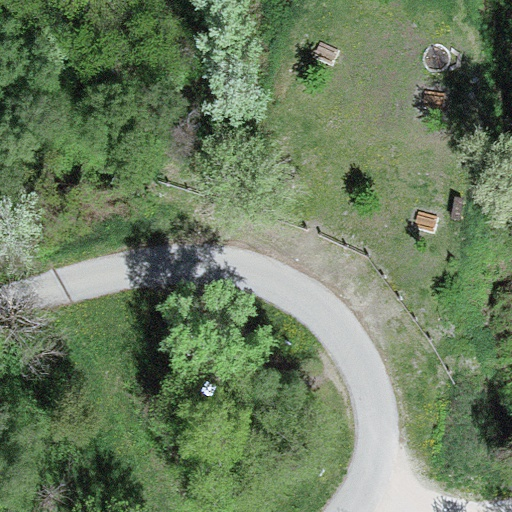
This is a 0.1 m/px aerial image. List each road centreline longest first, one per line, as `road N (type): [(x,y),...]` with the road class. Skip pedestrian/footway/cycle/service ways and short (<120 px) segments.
road 1 (track): [(283,511),(361,423),(304,322),(200,276),(64,275),(0,294)]
road 2 (track): [(361,423),(446,492),(511,490)]
